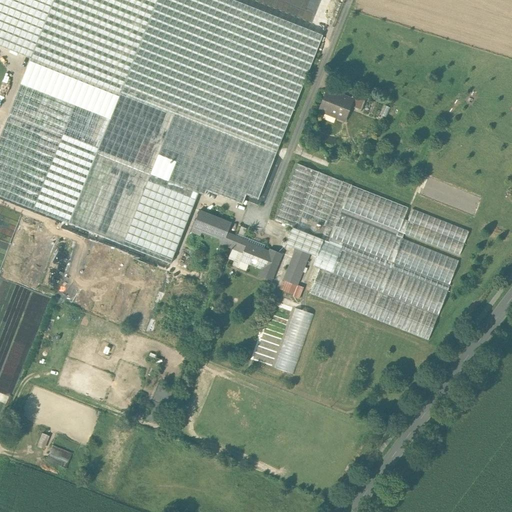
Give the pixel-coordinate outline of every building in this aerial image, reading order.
[(323,35),(234,0),(0,0),(0,45),(31,58),(0,136),(0,196),(69,223),(121,94),(173,114),(205,127),(275,155),(323,35)] [(351,99),(327,90),(320,108),(337,115),(336,117),(345,120),(350,106),(361,110),(363,104),(351,99)] [(366,98),(354,93),(351,99),(363,104),(366,98)] [(173,114),(121,94),(69,223),(122,244),(151,171),(173,114)] [(173,114),(151,171),(182,184),(183,181),(205,127),(173,114)] [(275,155),(205,127),(183,181),(206,190),(242,204),(246,194),(258,198),(275,155)] [(315,171),(297,164),(275,220),(293,228),(315,171)] [(204,194),(206,190),(183,181),(182,184),(151,171),(122,244),(170,263),(199,192),(204,194)] [(343,182),(319,173),(297,229),(321,239),(325,228),(343,182)] [(426,177),(419,194),(476,215),(482,197),(426,177)] [(407,207),(351,185),(342,209),(398,232),(407,207)] [(469,231),(412,209),(402,233),(459,256),(469,231)] [(231,223),(199,210),(193,228),(221,239),(220,243),(224,245),(229,233),(227,232),(231,223)] [(459,262),(340,215),(331,238),(450,284),(459,262)] [(325,228),(321,239),(327,241),(331,230),(325,228)] [(235,236),(229,233),(224,245),(231,248),(235,236)] [(243,239),(235,236),(231,248),(238,251),(243,239)] [(269,252),(247,243),(248,241),(243,239),(238,251),(243,252),(240,260),(262,269),(260,275),(271,280),(281,254),(270,249),(269,252)] [(296,248),(287,272),(300,277),(309,253),(296,248)] [(341,250),(332,273),(439,314),(448,291),(341,250)] [(439,314),(332,273),(320,268),(310,293),(430,339),(439,314)] [(300,277),(287,272),(284,279),(297,285),(300,277)] [(274,301),(254,360),(293,373),(313,314),(274,301)] [(159,385),(147,419),(162,425),(175,391),(159,385)] [(42,432),(38,445),(44,447),(48,434),(42,432)] [(63,450),(52,446),(47,460),(66,467),(71,456),(62,452),(63,450)]
